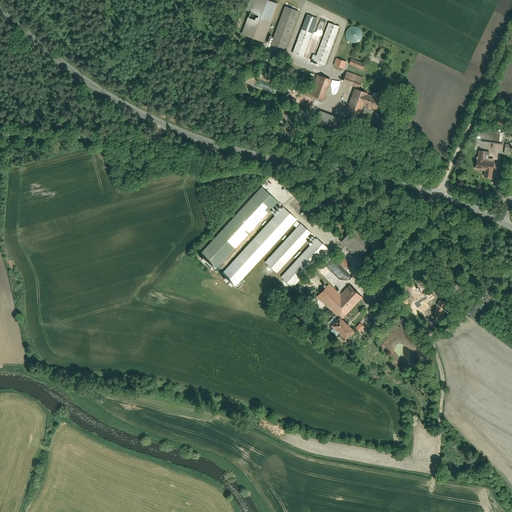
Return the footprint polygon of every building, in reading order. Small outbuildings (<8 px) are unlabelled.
[(279,3),(269,0),(254,0),(242,34),(264,42),(279,3)] [(299,11),(286,6),(271,45),(285,50),(299,11)] [(318,18),(307,14),(293,53),(304,56),(318,18)] [(316,31),(321,33),(326,22),(321,20),(316,31)] [(339,26),(329,22),(317,55),(314,54),(312,60),(325,65),(339,26)] [(364,37),(356,25),(344,32),(352,45),(364,37)] [(346,61),(336,58),(334,65),(344,68),(346,61)] [(365,63),(352,58),(350,63),(363,68),(365,63)] [(363,77),(347,71),(343,82),(359,87),(363,77)] [(331,79),(317,74),(310,94),(323,99),(331,79)] [(368,93),(355,88),(346,112),(359,117),(364,104),(368,94),(368,93)] [(364,104),(376,109),(380,98),(378,97),(373,96),(368,94),(364,104)] [(312,108),(315,99),(305,96),(304,100),(303,100),(301,104),(312,108)] [(339,117),(321,110),(318,118),(336,124),(339,117)] [(502,131),(483,129),(482,132),(482,139),(481,140),(500,143),(502,131)] [(490,151),(479,149),(477,168),(485,169),(484,177),(492,178),(494,160),(489,159),(490,151)] [(263,186),(202,252),(218,267),(279,201),(263,186)] [(284,207),(223,272),(237,285),(294,223),(297,219),(284,207)] [(265,261),(277,272),(313,233),(301,222),(297,226),(265,261)] [(353,228),(343,240),(360,255),(371,243),(353,228)] [(318,237),(282,276),(294,287),(330,248),(318,237)] [(328,270),(323,275),(332,284),(335,282),(332,280),(334,278),(335,280),(337,279),(328,270)] [(329,283),(317,296),(339,316),(341,318),(362,296),(350,284),(341,294),(329,283)] [(219,289),(226,293),(229,288),(222,284),(219,289)] [(443,317),(448,304),(437,300),(432,313),(443,317)] [(332,324),(346,338),(354,330),(341,318),(339,316),(332,324)] [(359,332),(364,327),(360,323),(354,328),(359,332)]
